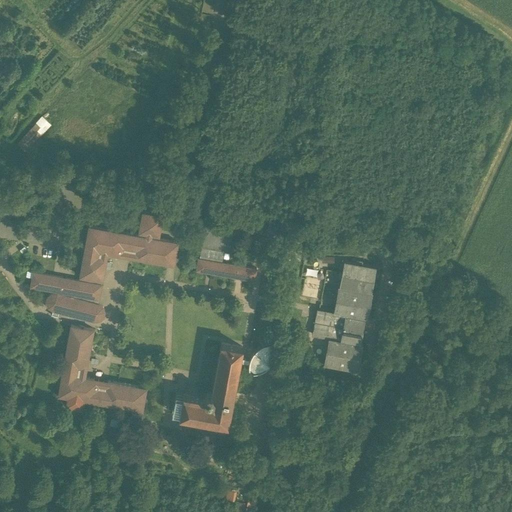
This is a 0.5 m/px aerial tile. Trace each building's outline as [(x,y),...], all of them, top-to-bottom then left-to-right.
[(163,214),(143,210),(139,231),(147,232),(146,235),(151,236),(152,233),(159,235),(163,214)] [(233,229),(201,223),(197,244),(202,244),(200,257),(222,262),(222,261),(224,249),(230,250),(233,229)] [(146,235),(89,225),(80,275),(81,275),(102,279),(103,279),(107,256),(98,254),(99,250),(112,252),(113,249),(123,251),(112,252),(174,264),(178,241),(151,236),(146,235)] [(257,267),(222,261),(222,262),(200,257),(199,257),(196,269),(255,279),(257,267)] [(376,265),(344,259),(339,285),(372,291),(376,265)] [(80,279),(33,270),(31,286),(57,290),(99,298),(102,283),(80,279)] [(102,279),(81,275),(80,279),(102,283),(102,279)] [(339,285),(338,285),(334,310),(334,311),(365,317),(368,317),(373,291),(372,291),(339,285)] [(99,298),(57,290),(57,292),(52,292),(48,295),(46,301),(48,306),(53,309),(60,310),(94,319),(100,319),(104,316),(105,310),(103,305),(99,302),(98,302),(99,298)] [(365,317),(334,311),(334,310),(319,308),(314,334),(314,335),(329,337),(360,343),(365,317)] [(143,409),(147,386),(85,375),(94,328),(71,324),(58,394),(143,409)] [(360,343),(329,337),(324,363),(358,369),(363,343),(360,343)] [(242,346),(222,342),(212,392),(209,391),(206,394),(205,397),(184,393),(180,414),(217,420),(216,425),(225,427),(225,422),(228,422),(239,362),(240,358),(242,346)] [(266,343),(265,344),(262,345),(260,346),(259,347),(257,348),(255,350),(252,354),(251,357),(250,360),(249,362),(249,364),(249,367),(249,368),(253,372),(258,371),(261,370),(264,369),(266,368),(267,367),(270,365),(271,363),(273,360),(274,358),(275,357),(276,354),(276,352),(276,350),(276,348),(276,346),(272,342),(268,343),(266,343)]
